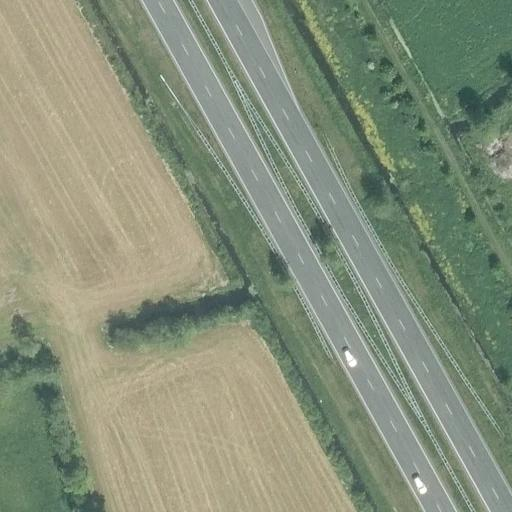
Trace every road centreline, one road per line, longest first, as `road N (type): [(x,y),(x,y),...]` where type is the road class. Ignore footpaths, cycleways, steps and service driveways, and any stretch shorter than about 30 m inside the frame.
road 1 (trunk): [(508,511),(221,0)]
road 2 (trunk): [(150,0),(433,511)]
